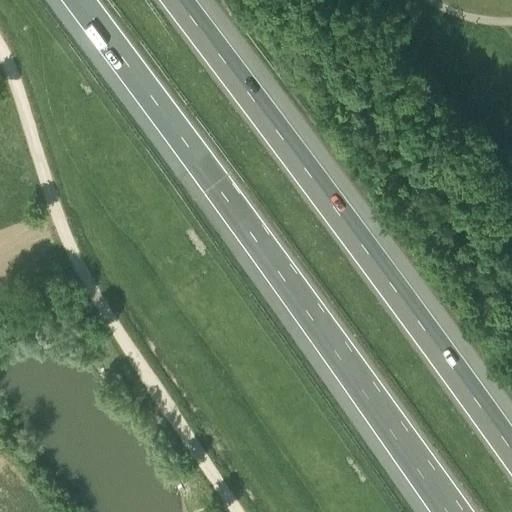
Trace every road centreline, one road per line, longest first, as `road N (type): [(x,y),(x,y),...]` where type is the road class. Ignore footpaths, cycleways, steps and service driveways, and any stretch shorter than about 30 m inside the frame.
road 1 (motorway): [(77,0),(446,511)]
road 2 (motorway): [(511,450),(174,0)]
road 3 (track): [(0,45),(74,257),(238,511)]
